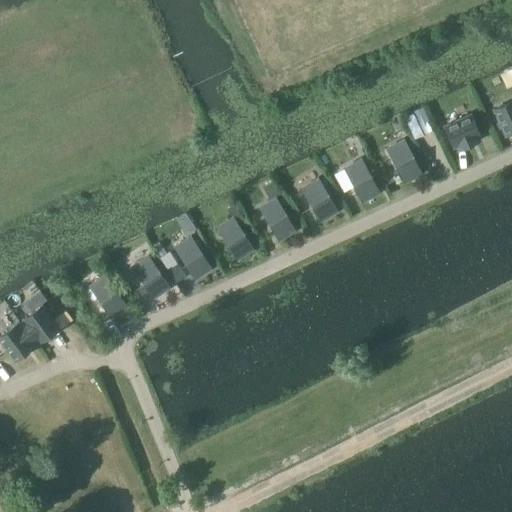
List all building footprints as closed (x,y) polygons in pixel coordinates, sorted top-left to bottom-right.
[(511,101),(494,109),(506,135),(511,131),(511,101)] [(470,114),(445,126),(455,146),(457,145),(459,149),(479,140),(478,136),(480,135),(470,114)] [(411,151),(404,139),(387,148),(405,181),(422,172),(415,159),(417,157),(413,150),(411,151)] [(368,171),(362,159),(345,168),(363,201),(380,191),(372,178),(374,177),(370,170),(368,171)] [(326,190),(319,178),(302,188),(321,220),(338,210),(330,197),(332,196),(328,188),(326,190)] [(283,209),(276,197),(260,207),(279,239),(295,229),(287,216),(290,215),(285,208),(283,209)] [(241,228),(234,217),(217,227),(237,258),(253,248),(245,235),(247,234),(243,227),(241,228)] [(198,247),(191,236),(175,247),(195,278),(211,267),(203,254),(205,253),(200,246),(198,247)] [(156,266),(148,255),(132,266),(154,297),(169,286),(161,273),(163,272),(158,265),(156,266)] [(113,286),(105,275),(90,286),(111,316),(127,305),(118,292),(120,291),(115,284),(113,286)] [(25,322),(22,324),(35,343),(39,340),(40,342),(59,328),(42,306),(24,320),(25,322)] [(17,325),(0,337),(0,340),(15,361),(33,347),(32,345),(35,343),(22,324),(18,327),(17,325)]
